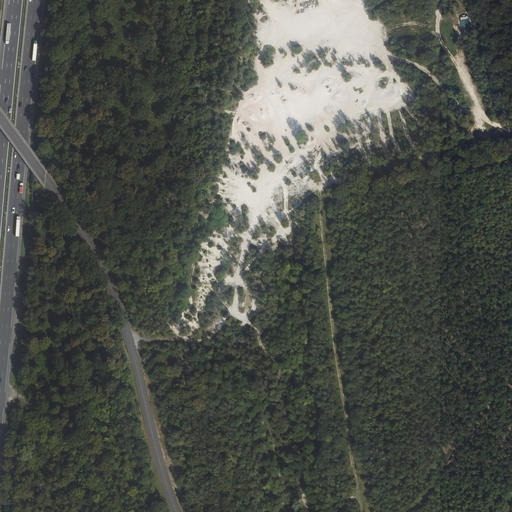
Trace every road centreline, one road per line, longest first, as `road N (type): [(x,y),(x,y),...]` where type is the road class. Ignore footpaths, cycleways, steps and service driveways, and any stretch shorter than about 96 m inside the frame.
road 1 (secondary): [(178,511),(142,403),(131,326),(0,119)]
road 2 (motorway): [(0,382),(36,0)]
road 3 (motorway): [(15,0),(0,161)]
